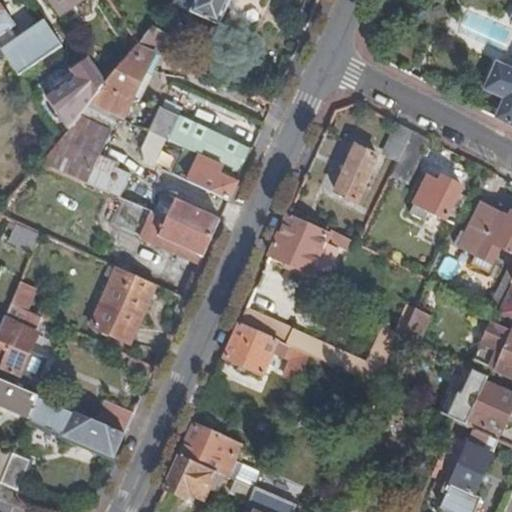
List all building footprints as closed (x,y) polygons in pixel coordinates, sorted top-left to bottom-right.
[(49,0),(70,29),(86,17),(81,10),(89,5),(85,0),(49,0)] [(179,0),(178,1),(175,4),(192,12),(192,13),(220,25),(230,4),(220,0),(179,0)] [(0,4),(0,38),(16,27),(0,4)] [(6,53),(10,59),(23,77),(63,47),(48,25),(6,53)] [(141,46),(158,54),(159,54),(160,54),(169,35),(155,28),(141,46)] [(0,44),(0,65),(10,59),(6,53),(0,44)] [(91,106),(117,118),(124,121),(158,54),(141,46),(107,85),(91,106)] [(50,98),(70,130),(81,117),(91,106),(107,85),(90,60),(73,71),(79,80),(50,98)] [(506,101),(498,118),(511,125),(511,70),(499,64),(486,92),(506,101)] [(81,117),(111,131),(117,118),(91,106),(81,117)] [(162,110),(151,133),(165,139),(182,147),(202,157),(225,167),(243,176),(254,151),(162,110)] [(64,138),(42,164),(122,199),(131,175),(119,169),(121,165),(101,156),(111,131),(81,117),(70,130),(64,138)] [(414,132),(399,124),(385,155),(400,163),(414,132)] [(414,132),(400,163),(394,175),(410,183),(431,140),(414,132)] [(153,165),(170,173),(182,147),(165,139),(153,165)] [(379,157),(358,147),(338,192),(358,203),(379,157)] [(190,182),(231,201),(237,189),(239,184),(221,175),(225,167),(202,157),(190,182)] [(442,184),(430,178),(412,215),(426,222),(432,212),(447,220),(464,188),(445,178),(442,184)] [(165,196),(157,214),(162,217),(214,239),(222,221),(165,196)] [(511,216),(511,219),(482,204),(460,247),(477,257),(474,264),(490,273),(503,248),(511,253),(511,216)] [(214,239),(162,217),(160,222),(167,226),(162,238),(206,258),(214,239)] [(332,236),(290,218),(273,256),(314,276),(330,239),(332,236)] [(42,235),(20,225),(11,244),(35,254),(42,235)] [(355,242),(334,230),(332,236),(330,239),(351,249),(355,242)] [(158,286),(119,269),(94,328),(132,346),(158,286)] [(511,270),(508,269),(488,310),(499,315),(511,289),(511,270)] [(38,292),(22,285),(13,305),(30,312),(38,292)] [(511,322),(511,289),(499,315),(511,322)] [(13,305),(0,336),(0,380),(16,388),(24,374),(33,352),(40,335),(38,334),(44,319),(30,312),(13,305)] [(425,306),(420,305),(416,312),(405,338),(420,345),(432,316),(423,311),(425,306)] [(296,330),(249,309),(242,326),(279,342),(289,347),(306,354),(311,356),(364,380),(370,366),(369,365),(295,331),(296,330)] [(385,328),(369,365),(370,366),(364,380),(383,389),(405,338),(416,312),(409,309),(397,334),(385,328)] [(511,330),(494,323),(477,361),(511,376),(511,330)] [(279,342),(242,326),(227,359),(264,376),(279,342)] [(306,354),(289,347),(285,355),(302,363),(306,354)] [(44,357),(33,352),(24,374),(34,379),(44,357)] [(0,380),(0,404),(31,418),(40,398),(16,388),(0,380)] [(511,413),(511,394),(488,384),(471,420),(503,434),(511,413)] [(126,435),(136,414),(113,404),(104,425),(126,435)] [(67,438),(115,459),(126,435),(104,425),(76,414),(67,438)] [(243,447),(197,426),(183,458),(226,477),(229,478),(243,447)] [(494,439),(478,431),(443,509),(449,511),(477,511),(483,499),(476,496),(493,457),(487,454),(494,439)] [(0,447),(0,482),(3,484),(16,454),(0,447)] [(16,454),(3,484),(26,493),(29,485),(22,483),(31,460),(16,454)] [(183,458),(168,490),(189,500),(191,494),(205,501),(211,489),(220,493),(226,477),(183,458)] [(362,482),(347,475),(337,498),(352,505),(362,482)] [(233,494),(249,501),(255,489),(238,481),(233,494)] [(249,501),(246,510),(249,511),(294,511),(297,506),(255,488),(255,489),(249,501)]
